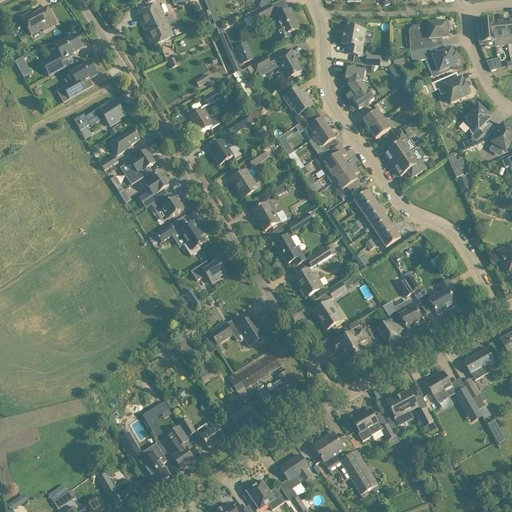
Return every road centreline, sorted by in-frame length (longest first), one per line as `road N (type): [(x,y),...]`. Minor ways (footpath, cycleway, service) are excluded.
road 1 (residential): [(332,399),(81,0)]
road 2 (residential): [(497,312),(459,239),(393,196),(329,98),(313,0)]
road 3 (unclassified): [(168,511),(332,399)]
road 4 (unclassified): [(332,399),(497,312)]
